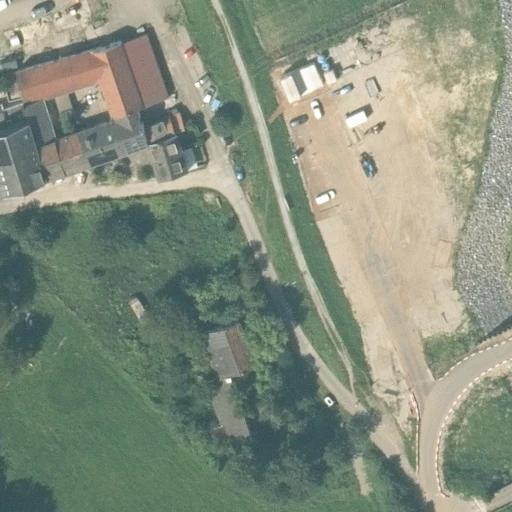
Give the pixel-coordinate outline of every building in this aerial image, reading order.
[(144,104),(169,97),(147,33),(122,41),(144,104)] [(99,78),(111,115),(136,108),(144,104),(122,41),(15,71),(25,102),(43,96),(54,92),(99,78)] [(21,103),(28,119),(29,118),(36,144),(56,137),(43,96),(25,102),(21,103)] [(0,174),(5,192),(46,178),(48,178),(47,176),(36,144),(29,118),(28,119),(21,103),(4,108),(0,109),(0,174)] [(47,176),(84,164),(112,155),(148,143),(142,126),(136,108),(111,115),(112,118),(97,123),(73,131),(56,137),(36,144),(47,176)] [(188,169),(182,149),(176,131),(185,127),(179,112),(142,126),(148,143),(153,158),(159,178),(188,169)] [(256,364),(240,320),(190,337),(227,442),(252,434),(230,373),(256,364)]
